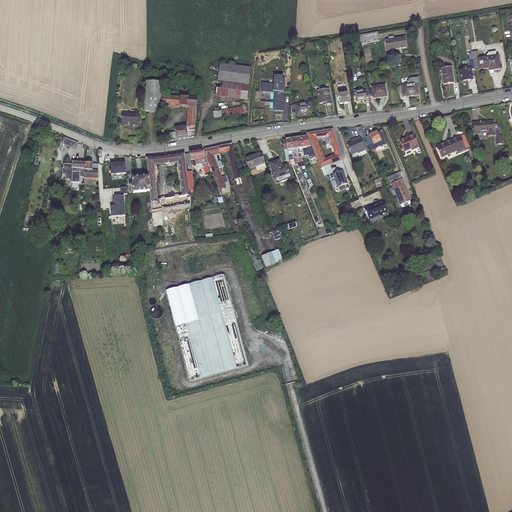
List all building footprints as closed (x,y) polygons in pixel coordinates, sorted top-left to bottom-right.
[(378,33),(360,35),(361,44),(379,41),(378,33)] [(385,40),(387,51),(406,47),(405,37),(394,39),(393,37),(388,38),(389,40),(385,40)] [(473,60),(478,59),(480,68),(480,70),(489,68),(494,67),(494,70),(500,69),(498,56),(479,59),(478,53),(472,53),(473,60)] [(473,60),(468,61),(469,65),(463,66),(464,71),(460,71),(462,82),(472,80),(470,70),(475,69),(473,60)] [(251,69),(219,65),(216,95),(247,98),(251,69)] [(454,83),(452,68),(440,70),(443,85),(454,83)] [(286,87),(286,77),(276,77),(276,83),(263,82),(262,91),(275,92),(275,102),(277,102),(285,102),(285,90),(284,90),(284,87),(286,87)] [(418,94),(416,82),(413,83),(413,81),(412,79),(411,79),(407,79),(406,80),(406,82),(406,84),(402,84),(404,96),(418,94)] [(163,82),(145,82),(144,94),(162,96),(163,82)] [(384,86),(371,88),(372,89),(368,90),(369,97),(373,97),(373,99),(386,97),(384,86)] [(319,88),(316,88),(319,104),(323,104),(326,103),(326,105),(326,106),(331,106),(328,87),(319,89),(319,88)] [(346,89),(338,90),(340,105),(348,103),(346,89)] [(369,97),(368,90),(354,92),(356,102),(366,100),(365,98),(369,97)] [(162,96),(144,94),(144,110),(144,112),(161,113),(161,106),(162,96)] [(197,99),(162,96),(161,106),(189,108),(196,109),(197,99)] [(277,102),(276,110),(284,110),(285,102),(277,102)] [(296,113),(297,115),(311,113),(309,103),(291,106),(291,114),(296,113)] [(245,106),(220,111),(222,117),(247,112),(245,106)] [(220,111),(213,112),(214,119),(222,117),(220,111)] [(176,140),(194,137),(196,113),(189,112),(188,127),(175,130),(175,132),(176,140)] [(138,126),(139,113),(129,113),(128,113),(126,113),(125,113),(124,113),(122,113),(121,124),(127,125),(128,124),(129,124),(130,125),(138,126)] [(487,137),(494,136),(496,136),(496,145),(503,144),(502,136),(500,136),(500,132),(497,124),(493,125),(493,121),(473,122),(474,135),(480,134),(480,132),(487,132),(487,133),(487,137)] [(365,139),(360,128),(357,129),(362,140),(363,140),(365,139)] [(312,147),(313,151),(315,155),(321,169),(343,160),(332,130),(319,132),(322,139),(328,138),(333,155),(325,158),(317,139),(315,133),(306,134),(312,147)] [(381,131),(377,133),(381,142),(382,144),(383,146),(387,144),(381,131)] [(174,133),(166,134),(168,141),(175,140),(174,133)] [(369,146),(371,149),(375,148),(373,145),(381,142),(377,133),(365,138),(366,139),(367,142),(369,146)] [(410,137),(400,142),(404,152),(411,149),(412,150),(419,147),(418,147),(413,135),(410,137)] [(464,135),(447,143),(444,145),(443,144),(437,147),(441,157),(456,150),(458,154),(466,151),(465,149),(469,147),(464,135)] [(301,138),(304,157),(305,157),(304,152),(311,151),(313,151),(312,147),(311,148),(306,137),(301,138)] [(366,150),(360,137),(353,140),(354,142),(352,143),(348,145),(352,156),(353,156),(354,157),(358,155),(357,154),(366,150)] [(75,150),(78,143),(64,138),(62,144),(75,150)] [(301,138),(296,139),(298,153),(301,152),(302,157),(304,157),(301,138)] [(294,158),(291,139),(285,140),(285,142),(282,142),(283,151),(284,151),(286,161),(292,160),(292,159),(294,158)] [(227,152),(235,180),(241,178),(231,145),(223,146),(225,153),(227,152)] [(208,162),(220,190),(226,188),(224,184),(223,184),(213,156),(220,154),(218,147),(203,150),(208,162)] [(191,161),(195,160),(196,165),(202,164),(203,168),(203,169),(205,174),(210,172),(201,151),(189,153),(191,161)] [(249,172),(256,169),(255,167),(264,164),(261,153),(245,160),(249,172)] [(178,163),(183,196),(165,199),(167,209),(190,205),(191,205),(190,197),(186,172),(184,154),(163,157),(164,165),(178,163)] [(161,200),(157,201),(154,166),(159,166),(158,158),(146,159),(148,177),(150,192),(151,201),(151,206),(152,212),(162,210),(161,200)] [(276,181),(278,182),(289,178),(290,176),(286,165),(281,167),(279,160),(270,164),(276,181)] [(126,174),(125,163),(117,164),(117,162),(111,163),(111,175),(126,174)] [(85,164),(72,163),(71,169),(75,169),(75,170),(76,171),(77,171),(76,187),(81,187),(83,170),(85,170),(85,164)] [(98,180),(97,165),(85,164),(85,170),(84,179),(98,180)] [(343,169),(332,173),(337,187),(347,183),(343,174),(344,173),(343,169)] [(186,172),(190,197),(196,196),(193,171),(186,172)] [(390,183),(400,179),(398,173),(388,177),(390,183)] [(132,179),(134,194),(150,192),(148,177),(132,179)] [(401,205),(410,201),(408,197),(405,190),(406,189),(404,185),(402,179),(391,184),(401,205)] [(125,219),(124,199),(121,199),(113,199),(113,206),(115,206),(115,209),(111,209),(111,220),(125,219)] [(370,205),(364,208),(368,218),(380,213),(381,215),(388,213),(383,201),(371,207),(370,206),(370,205)] [(350,205),(343,208),(346,215),(353,212),(350,205)] [(318,230),(320,237),(326,235),(324,228),(318,230)] [(278,230),(272,232),(275,241),(281,239),(278,230)] [(279,250),(261,257),(266,268),(283,261),(279,250)] [(191,381),(249,365),(241,335),(225,275),(167,290),(191,381)] [(143,287),(145,315),(164,314),(162,286),(143,287)]
